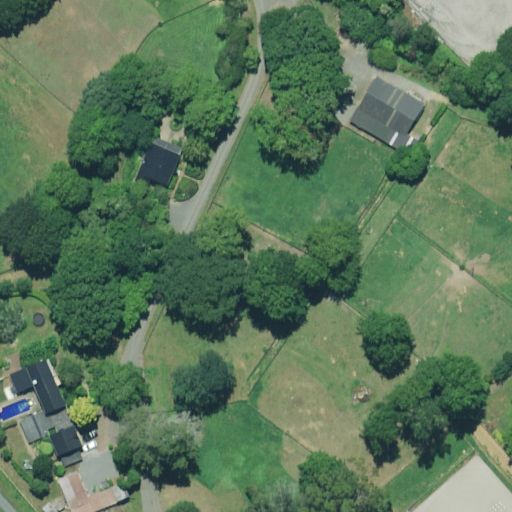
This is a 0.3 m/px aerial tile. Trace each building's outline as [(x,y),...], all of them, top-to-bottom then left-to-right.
[(408,93),(380,78),(354,123),(388,142),(394,131),(408,138),(427,104),(408,93)] [(183,149),(157,139),(143,177),(169,187),(183,149)] [(69,407),(50,360),(29,369),(48,416),(69,407)] [(47,437),(39,417),(23,423),(31,443),(47,437)] [(81,452),(73,430),(53,437),(60,459),(81,452)] [(103,471),(64,486),(74,511),(100,511),(117,506),(103,471)]
